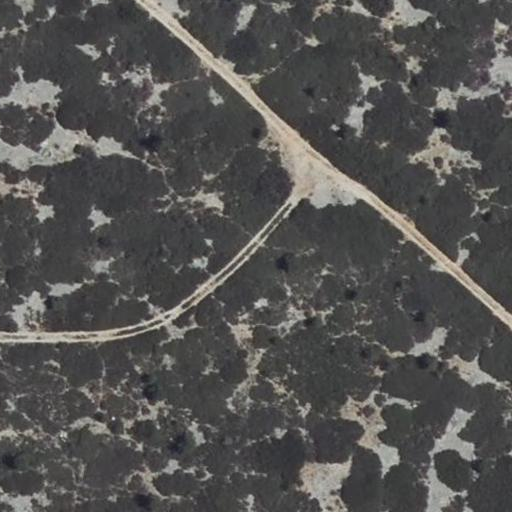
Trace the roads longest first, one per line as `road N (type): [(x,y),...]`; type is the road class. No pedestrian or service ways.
road 1 (track): [(143,0),(511,322)]
road 2 (track): [(0,332),(140,333),(208,299),(325,158)]
